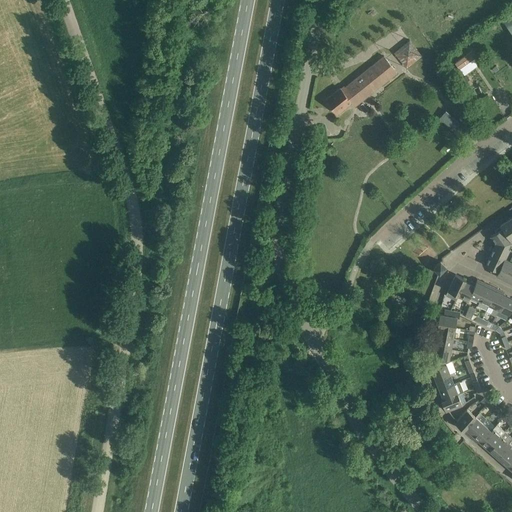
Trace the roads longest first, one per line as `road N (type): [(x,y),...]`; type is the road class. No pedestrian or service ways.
road 1 (unclassified): [(96,511),(136,268),(128,206),(58,0)]
road 2 (primary): [(181,511),(278,0)]
road 3 (primary): [(247,0),(151,511)]
road 4 (unclassified): [(308,335),(286,286),(277,237),(322,0)]
road 5 (unclassified): [(308,335),(342,302),(368,243),(511,123)]
road 6 (unclassified): [(425,511),(372,450),(308,335)]
